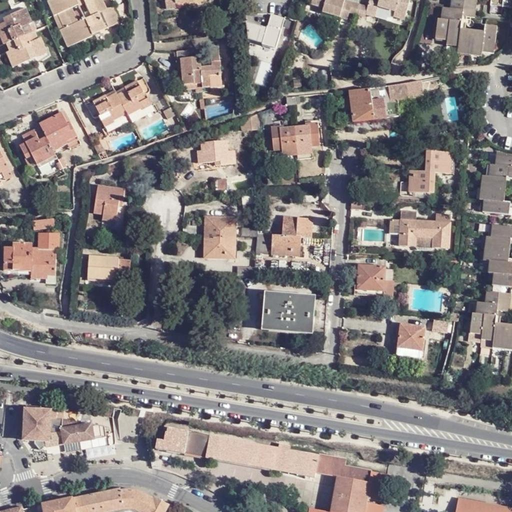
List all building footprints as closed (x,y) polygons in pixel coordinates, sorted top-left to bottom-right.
[(90,36),(74,0),(49,0),(46,1),(67,47),(90,37),(90,36)] [(74,0),(90,36),(115,26),(108,9),(105,11),(100,0),(74,0)] [(165,0),(166,10),(177,9),(176,3),(184,2),(185,4),(194,2),(193,0),(165,0)] [(312,0),(312,3),(325,6),(323,11),(348,18),(351,10),(353,2),(347,0),(346,0),(312,0)] [(362,1),(358,0),(354,0),(353,2),(351,10),(359,12),(362,1)] [(370,0),(369,3),(367,12),(376,14),(378,4),(397,10),(395,17),(407,20),(412,0),(370,0)] [(476,0),(454,0),(454,9),(450,8),(446,8),(445,20),(441,19),(437,19),(435,37),(447,39),(458,41),(457,46),(482,50),(482,46),(494,47),(497,26),(484,25),(484,30),(483,35),(460,32),(461,27),(462,15),(475,17),(476,0)] [(369,3),(362,1),(359,12),(367,14),(367,12),(369,3)] [(108,9),(115,26),(119,24),(112,7),(108,9)] [(14,17),(26,12),(24,8),(12,13),(14,17)] [(252,11),(245,41),(277,49),(284,19),(252,11)] [(30,23),(26,12),(14,17),(12,13),(2,18),(3,21),(0,22),(0,35),(3,43),(5,42),(30,31),(27,24),(30,23)] [(5,42),(8,50),(12,60),(20,57),(23,61),(34,56),(31,51),(43,46),(39,37),(37,38),(33,30),(30,31),(5,42)] [(31,51),(34,56),(45,51),(43,46),(31,51)] [(482,50),(457,46),(456,53),(481,56),(482,51),(482,50)] [(212,69),(202,69),(204,90),(212,89),(213,95),(225,93),(222,68),(220,68),(219,64),(222,64),(220,49),(210,50),(212,69)] [(12,60),(8,50),(4,52),(11,66),(23,61),(20,57),(12,60)] [(204,90),(202,69),(202,67),(198,68),(196,53),(178,55),(179,63),(182,63),(185,92),(204,90)] [(146,76),(138,80),(145,93),(146,93),(152,90),(153,88),(152,86),(146,76)] [(145,93),(138,80),(125,87),(127,89),(117,95),(127,111),(128,114),(141,106),(142,108),(152,103),(146,93),(145,93)] [(425,96),(422,81),(407,85),(410,98),(425,96)] [(407,85),(389,88),(392,101),(410,98),(407,85)] [(125,87),(115,92),(116,93),(117,95),(127,89),(125,87)] [(116,93),(115,92),(114,89),(106,94),(107,97),(116,93)] [(371,90),(350,92),(353,123),(387,119),(385,100),(378,101),(373,101),(372,98),(371,90)] [(106,94),(94,101),(101,114),(100,114),(108,128),(117,123),(114,119),(127,111),(117,95),(116,93),(107,97),(106,94)] [(300,98),(292,99),(293,106),(301,105),(300,98)] [(101,114),(94,101),(86,106),(93,118),(100,114),(101,114)] [(65,112),(62,114),(68,125),(72,124),(65,112)] [(262,112),(241,120),(243,131),(262,127),(262,112)] [(68,125),(62,114),(40,126),(42,130),(53,152),(68,143),(67,142),(78,136),(72,124),(68,125)] [(296,130),(299,156),(314,154),(313,148),(321,147),(318,124),(306,125),(306,129),(296,130)] [(284,158),(285,158),(299,156),(296,130),(285,131),(285,128),(272,130),(275,152),(284,151),(284,158)] [(27,143),(19,147),(30,168),(35,165),(38,169),(57,160),(53,152),(42,130),(35,134),(25,139),(27,143)] [(83,145),(78,136),(67,142),(68,143),(72,151),(83,145)] [(207,142),(207,150),(209,163),(216,162),(216,166),(236,164),(235,150),(229,151),(228,140),(207,142)] [(209,163),(207,150),(197,151),(198,164),(209,163)] [(3,174),(9,170),(0,151),(0,171),(2,171),(3,174)] [(435,170),(435,172),(447,172),(447,160),(450,160),(450,158),(450,151),(426,151),(426,170),(435,170)] [(483,161),(495,162),(496,152),(485,151),(483,161)] [(511,153),(496,152),(495,162),(494,163),(493,175),(488,174),(487,174),(484,199),(488,199),(487,211),(509,214),(511,201),(504,200),(506,178),(511,178),(511,153)] [(299,156),(300,163),(314,161),(314,154),(299,156)] [(12,176),(9,170),(3,174),(6,179),(12,176)] [(435,193),(435,172),(435,170),(426,170),(410,170),(410,179),(414,179),(413,193),(435,193)] [(479,198),(484,199),(487,174),(481,174),(479,198)] [(228,188),(227,178),(217,178),(217,188),(228,188)] [(104,214),(118,216),(120,205),(124,205),(127,190),(99,185),(95,213),(104,214)] [(259,193),(243,196),(244,203),(259,200),(259,193)] [(450,249),(452,215),(438,214),(437,222),(402,220),(400,246),(417,247),(417,237),(434,238),(433,248),(450,249)] [(237,218),(211,218),(211,238),(231,238),(237,238),(237,218)] [(302,238),(312,239),(313,219),(284,218),(284,237),(302,238)] [(34,230),(49,228),(48,220),(33,222),(34,230)] [(258,237),(258,226),(247,226),(247,237),(258,237)] [(511,228),(496,226),(494,237),(489,237),(486,261),(488,262),(493,262),(491,274),(491,278),(498,279),(497,286),(490,285),(489,292),(487,304),(483,303),(475,303),(473,315),(470,314),(468,333),(480,335),(491,337),(491,341),(491,343),(502,345),(511,345),(511,263),(506,263),(509,241),(511,241),(511,228)] [(32,271),(31,278),(47,279),(47,285),(54,286),(58,248),(60,249),(62,233),(41,232),(40,248),(34,248),(32,271)] [(302,238),(284,237),(274,237),(273,256),(302,256),(302,238)] [(211,238),(205,238),(205,257),(231,258),(231,238),(211,238)] [(34,248),(34,245),(14,244),(14,248),(6,247),(5,270),(32,271),(34,248)] [(128,270),(129,259),(89,256),(88,276),(116,278),(117,270),(128,270)] [(237,277),(256,278),(256,277),(257,265),(238,264),(237,277)] [(384,298),(386,268),(359,266),(357,296),(384,298)] [(498,279),(491,278),(490,285),(497,286),(498,279)] [(406,299),(407,286),(398,285),(396,298),(406,299)] [(314,332),(317,300),(267,295),(264,327),(314,332)] [(398,348),(423,352),(425,328),(401,325),(400,338),(398,348)] [(41,407),(26,406),(25,440),(30,440),(36,440),(47,441),(50,441),(50,433),(51,418),(57,419),(57,409),(52,409),(51,411),(40,410),(41,407)] [(63,434),(50,433),(50,441),(47,441),(47,444),(49,445),(65,442),(66,443),(108,436),(106,425),(93,423),(78,425),(77,420),(63,418),(61,428),(63,434)] [(185,454),(188,432),(169,428),(168,432),(166,432),(165,441),(157,440),(155,449),(185,454)] [(383,511),(385,509),(368,505),(369,498),(386,501),(390,476),(354,470),(353,475),(345,474),(346,468),(347,460),(291,450),(281,448),(211,436),(206,458),(316,478),(317,474),(335,477),(340,478),(333,511),(327,511),(307,508),(306,511),(383,511)] [(47,441),(36,440),(35,443),(37,446),(39,449),(47,444),(47,441)] [(335,477),(329,511),(333,511),(340,478),(335,477)] [(165,511),(170,505),(153,496),(152,498),(148,496),(142,493),(136,492),(129,491),(120,490),(120,489),(80,497),(43,505),(44,511),(117,511),(126,511),(131,510),(137,511),(165,511)]
